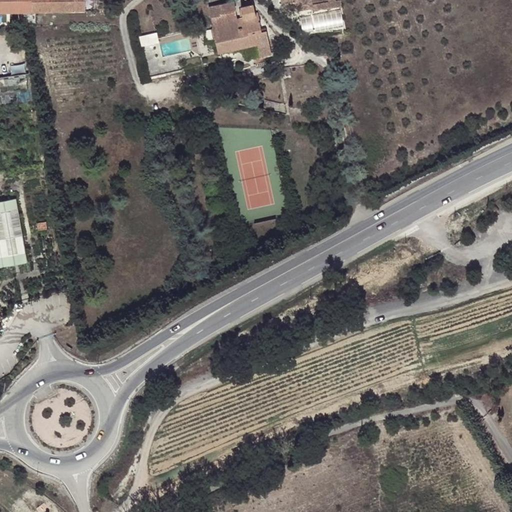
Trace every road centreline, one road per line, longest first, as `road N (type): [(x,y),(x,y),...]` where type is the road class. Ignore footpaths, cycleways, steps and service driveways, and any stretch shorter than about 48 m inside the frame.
road 1 (secondary): [(511,150),(89,378)]
road 2 (secondary): [(110,410),(174,355),(267,298),(511,167)]
